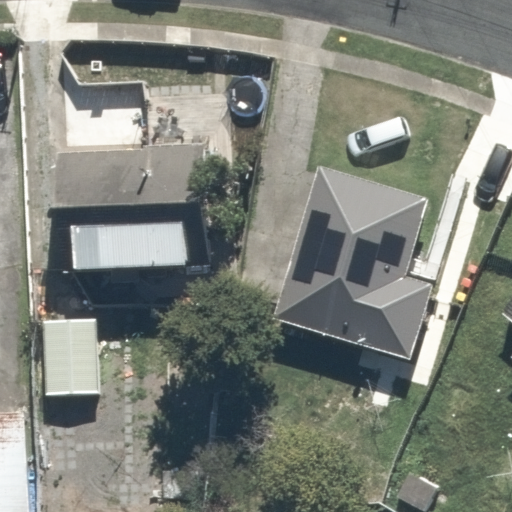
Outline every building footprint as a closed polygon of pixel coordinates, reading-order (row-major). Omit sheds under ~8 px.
[(227,147),(56,159),(66,302),(237,290),(227,147)] [(415,290),(440,199),(331,169),(285,337),(433,378),(454,301),(415,290)] [(511,326),(511,303),(501,317),(511,326)] [(104,407),(106,317),(45,316),(43,405),(104,407)] [(40,511),(37,409),(0,410),(0,511),(40,511)]
